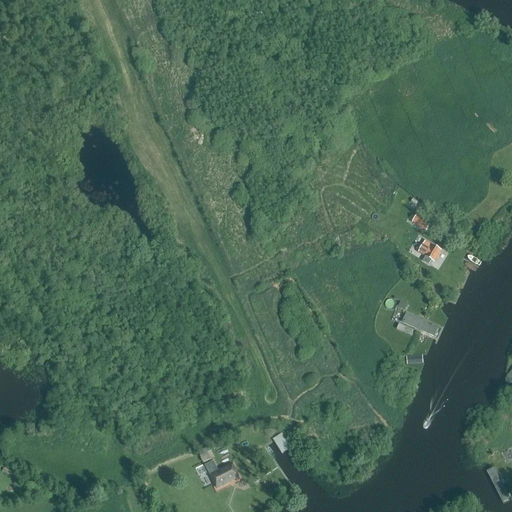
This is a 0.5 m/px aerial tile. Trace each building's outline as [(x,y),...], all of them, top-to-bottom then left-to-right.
[(412,222),(426,231),(430,224),(417,215),(412,222)] [(434,263),(440,252),(430,246),(428,245),(429,243),(425,241),(418,254),(425,258),(426,259),(424,264),(429,267),(432,262),(434,263)] [(441,328),(405,313),(401,323),(410,327),(436,338),(441,328)] [(203,464),(210,461),(205,449),(198,453),(203,464)] [(217,472),(213,463),(205,467),(216,491),(240,479),(233,465),(217,472)]
